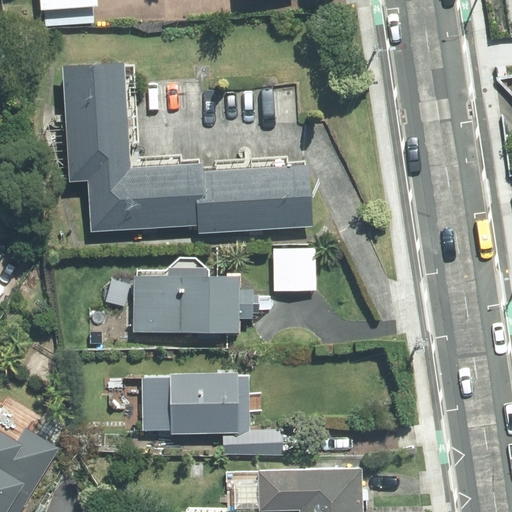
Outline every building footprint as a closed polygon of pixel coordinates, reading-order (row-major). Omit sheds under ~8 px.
[(37,0),(40,27),(102,22),(100,0),(37,0)] [(133,53),(71,55),(74,174),(88,173),(89,227),(318,221),(316,156),(135,160),(133,53)] [(311,250),(270,248),(268,292),(309,294),(311,250)] [(230,271),(132,274),(133,329),(232,326),(230,271)] [(59,363),(33,347),(16,375),(42,391),(59,363)] [(250,370),(145,372),(146,430),(224,429),(224,454),(296,452),(295,414),(251,415),(250,370)] [(0,511),(6,503),(19,511),(58,441),(25,422),(19,432),(0,421),(0,511)] [(359,511),(358,456),(297,458),(298,511),(359,511)]
